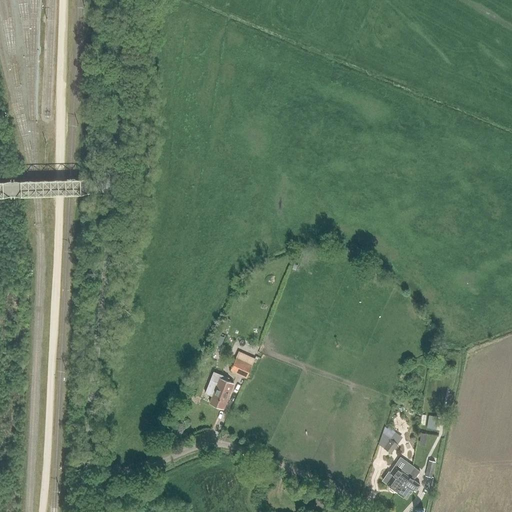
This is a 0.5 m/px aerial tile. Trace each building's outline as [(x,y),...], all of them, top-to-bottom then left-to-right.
[(239,352),(231,371),(247,379),(256,360),(239,352)] [(226,402),(233,383),(228,381),(229,378),(213,372),(210,380),(205,393),(213,396),(210,404),(221,408),(224,401),(226,402)] [(429,416),(427,428),(436,429),(438,417),(429,416)] [(391,453),(402,437),(395,432),(390,429),(380,445),(384,448),(391,453)] [(420,431),(418,443),(425,444),(427,433),(420,431)] [(429,461),(426,476),(432,477),(436,462),(429,461)] [(387,485),(389,487),(389,490),(393,492),(396,491),(396,492),(414,468),(407,463),(401,472),(395,468),(391,474),(388,472),(382,481),(387,485)] [(414,468),(396,492),(406,499),(413,490),(415,491),(420,485),(413,480),(419,471),(414,468)]
